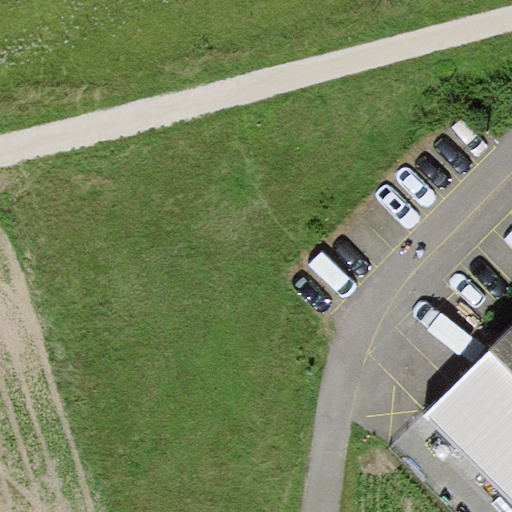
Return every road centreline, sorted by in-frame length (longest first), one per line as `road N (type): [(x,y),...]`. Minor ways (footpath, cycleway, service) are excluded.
road 1 (track): [(511,20),(0,152)]
road 2 (track): [(511,160),(381,290),(348,346),(319,511)]
